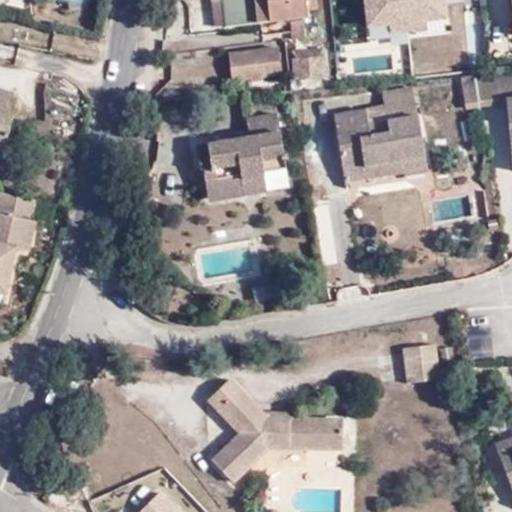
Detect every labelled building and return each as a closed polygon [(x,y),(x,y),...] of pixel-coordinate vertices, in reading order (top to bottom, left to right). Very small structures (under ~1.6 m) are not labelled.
[(226,0),(228,21),(291,16),(304,15),(306,15),(320,14),(318,0),(226,0)] [(448,18),(445,0),(364,0),(367,27),(448,18)] [(304,15),(291,16),(292,37),(306,36),(304,15)] [(232,73),(281,71),(280,45),(230,47),(232,73)] [(321,52),(288,53),(289,71),(322,70),(321,52)] [(475,75),(480,103),(510,99),(510,93),(511,93),(511,68),(479,71),(474,71),(475,75)] [(465,104),(480,103),(475,75),(462,76),(465,104)] [(386,102),(387,113),(419,110),(416,86),(385,89),(386,102)] [(17,99),(0,95),(0,144),(5,146),(17,99)] [(369,115),(368,102),(335,105),(340,160),(398,155),(399,167),(424,164),(419,110),(387,113),(369,115)] [(386,102),(368,102),(369,115),(387,113),(386,102)] [(200,160),(207,160),(210,185),(246,179),(247,185),(268,180),(263,150),(285,146),(278,104),(249,109),(251,125),(228,129),(228,135),(221,136),(219,131),(196,135),(200,160)] [(341,172),(399,167),(398,155),(340,160),(341,172)] [(30,199),(0,191),(0,294),(0,295),(11,249),(24,250),(32,220),(26,217),(31,199),(30,199)] [(431,342),(398,345),(402,379),(434,375),(431,342)] [(450,356),(449,343),(437,345),(438,357),(439,358),(450,356)] [(204,395),(214,408),(221,401),(242,423),(235,430),(205,458),(227,479),(261,446),(338,446),(337,416),(260,413),(224,375),(204,395)] [(214,408),(235,430),(242,423),(221,401),(214,408)] [(511,433),(486,445),(506,494),(511,492),(511,433)] [(175,511),(158,493),(137,511),(175,511)]
